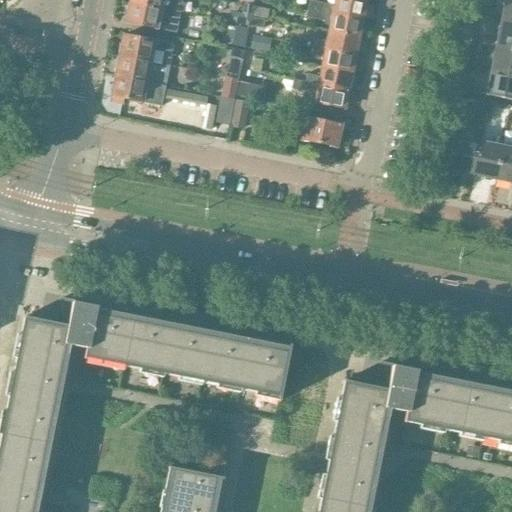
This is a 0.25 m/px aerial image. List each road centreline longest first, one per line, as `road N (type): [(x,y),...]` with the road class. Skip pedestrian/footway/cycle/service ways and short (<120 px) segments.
road 1 (tertiary): [(511,318),(32,225)]
road 2 (residential): [(325,182),(64,131)]
road 3 (residential): [(369,168),(403,0)]
